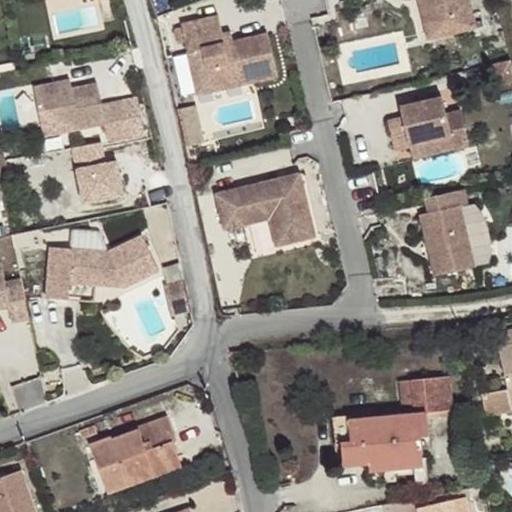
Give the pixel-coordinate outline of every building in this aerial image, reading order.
[(434,22),(428,0),(415,0),(422,25),(434,22)] [(428,0),(434,22),(471,14),(467,0),(428,0)] [(219,14),(181,23),(188,52),(202,48),(212,90),(278,75),(268,32),(233,40),(225,42),(223,32),(219,14)] [(231,30),(223,32),(225,42),(233,40),(231,30)] [(198,94),(212,90),(202,48),(188,52),(198,94)] [(511,84),(511,78),(508,62),(489,67),(494,89),(511,84)] [(72,82),(36,90),(43,122),(44,130),(60,126),(72,124),(74,133),(107,126),(111,143),(132,139),(125,102),(104,107),(99,85),(74,91),(72,82)] [(402,119),(387,123),(394,152),(410,148),(410,146),(450,137),(445,114),(441,98),(400,109),(402,119)] [(185,132),(203,128),(197,103),(179,108),(185,132)] [(460,111),(445,114),(450,137),(410,146),(410,148),(413,161),(468,148),(460,111)] [(44,130),(43,122),(29,125),(30,133),(44,130)] [(72,124),(60,126),(62,135),(74,133),(72,124)] [(185,132),(188,145),(206,141),(203,128),(185,132)] [(281,199),(305,193),(303,185),(279,190),(281,199)] [(318,249),(305,193),(281,199),(279,190),(217,204),(226,241),(246,236),(272,230),(278,258),(318,249)] [(466,207),(462,191),(423,201),(427,215),(418,217),(433,278),(473,269),(458,209),(466,207)] [(113,252),(55,249),(53,301),(75,302),(76,285),(115,287),(126,281),(129,288),(163,271),(147,237),(113,252)] [(19,324),(36,320),(27,281),(11,285),(7,266),(0,267),(0,312),(16,309),(19,324)] [(180,308),(197,303),(191,282),(174,287),(180,308)] [(182,316),(199,312),(197,303),(180,308),(182,316)] [(511,329),(496,333),(508,389),(511,404),(511,329)] [(427,412),(453,409),(455,408),(451,377),(403,381),(405,415),(349,420),(349,416),(333,417),(335,443),(341,443),(343,464),(369,462),(370,470),(415,467),(415,459),(423,459),(421,436),(430,435),(428,417),(427,412)] [(23,406),(47,400),(41,379),(17,384),(23,406)] [(511,410),(511,404),(508,389),(483,395),(488,416),(511,410)] [(454,415),(453,409),(427,412),(428,417),(454,415)] [(153,466),(179,457),(173,441),(176,440),(169,419),(139,429),(140,431),(114,441),(113,438),(91,446),(108,493),(157,475),(153,466)] [(182,466),(179,457),(153,466),(157,475),(182,466)] [(501,468),(498,460),(486,461),(488,469),(501,468)] [(0,511),(36,511),(21,471),(0,478),(0,511)] [(456,511),(454,501),(423,507),(424,511),(456,511)]
